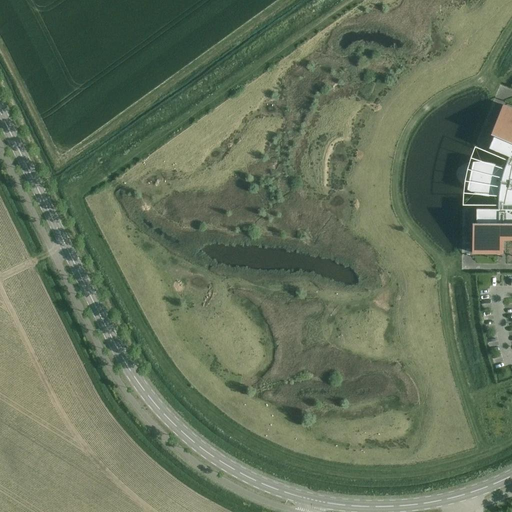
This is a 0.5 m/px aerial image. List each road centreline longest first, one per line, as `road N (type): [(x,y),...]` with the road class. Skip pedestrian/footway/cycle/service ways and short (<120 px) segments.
road 1 (secondary): [(0,115),(118,351),(164,417),(224,468),(310,500)]
road 2 (secondary): [(310,500),(411,507),(511,478)]
